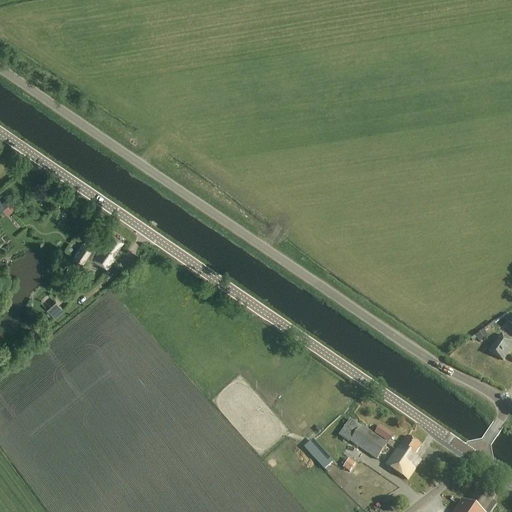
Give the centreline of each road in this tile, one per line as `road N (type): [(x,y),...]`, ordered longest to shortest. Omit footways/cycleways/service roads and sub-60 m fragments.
road 1 (unclassified): [(502,407),(0,67)]
road 2 (tertiary): [(476,457),(0,132)]
